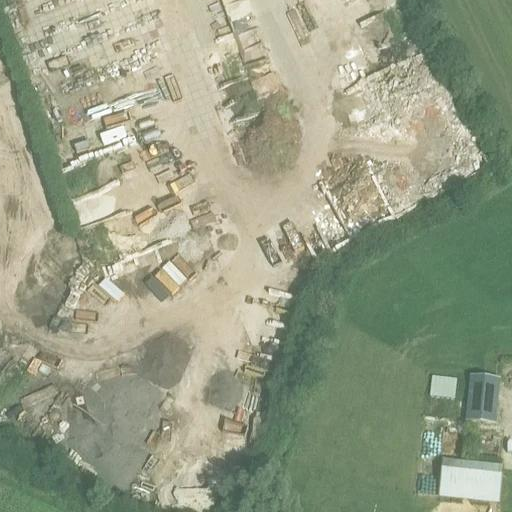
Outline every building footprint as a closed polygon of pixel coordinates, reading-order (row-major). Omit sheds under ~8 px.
[(229,0),(232,20),(254,16),(251,0),(229,0)] [(216,35),(225,52),(243,42),(234,25),(216,35)] [(62,99),(94,99),(94,82),(62,82),(62,99)] [(95,101),(70,108),(75,124),(100,116),(95,101)] [(149,113),(80,135),(84,147),(153,125),(149,113)] [(279,134),(261,144),(281,178),(298,168),(279,134)] [(117,169),(144,158),(137,142),(110,154),(117,169)] [(178,167),(194,154),(188,146),(172,159),(178,167)] [(180,171),(162,179),(166,188),(184,180),(180,171)] [(172,201),(177,214),(201,205),(196,192),(172,201)] [(209,225),(233,218),(229,203),(205,210),(209,225)] [(430,398),(454,401),(456,382),(431,379),(430,398)] [(467,423),(495,426),(499,382),(471,379),(467,423)] [(56,412),(62,422),(71,416),(58,395),(36,409),(43,420),(56,412)] [(449,501),(499,505),(503,468),(443,462),(440,488),(450,489),(449,501)]
